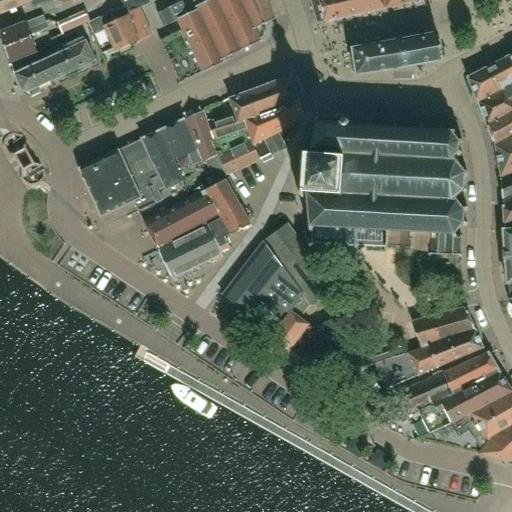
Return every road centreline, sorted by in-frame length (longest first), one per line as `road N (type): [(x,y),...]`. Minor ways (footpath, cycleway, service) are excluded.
road 1 (residential): [(511,476),(367,429),(191,312)]
road 2 (tertiary): [(436,81),(455,99),(476,147),(488,292),(511,353)]
road 3 (residential): [(191,312),(263,219),(322,80)]
road 4 (unclassified): [(61,151),(303,40)]
road 5 (residential): [(191,312),(74,232),(61,199),(61,151)]
road 6 (residential): [(303,40),(472,0)]
